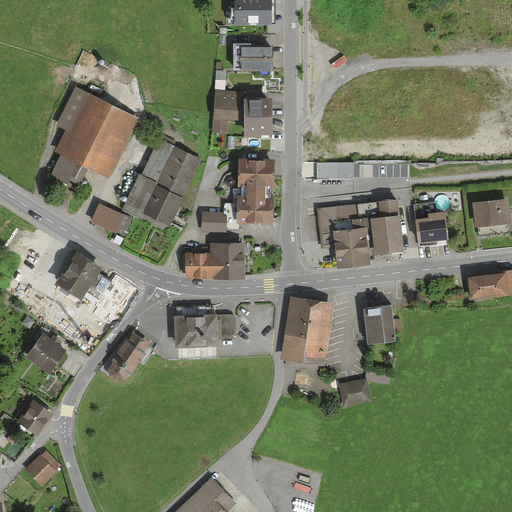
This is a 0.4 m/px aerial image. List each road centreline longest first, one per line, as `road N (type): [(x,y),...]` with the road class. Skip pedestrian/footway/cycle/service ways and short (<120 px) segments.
road 1 (residential): [(290,0),(288,284)]
road 2 (unknown): [(290,141),(313,102),(370,63),(511,57)]
road 3 (primary): [(288,284),(511,260)]
road 4 (primary): [(0,189),(159,279)]
road 5 (tertiary): [(64,428),(76,386),(159,279)]
road 6 (primary): [(159,279),(222,288),(288,284)]
